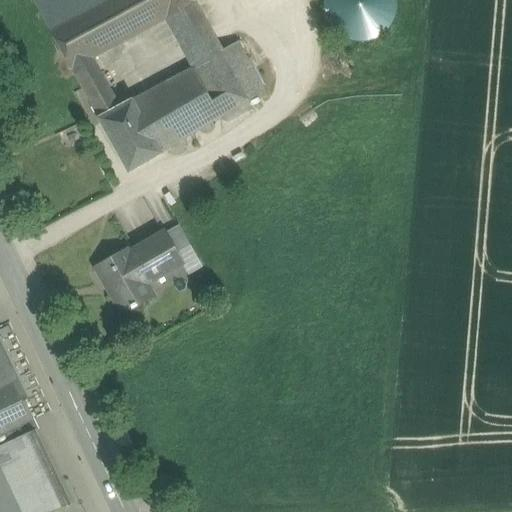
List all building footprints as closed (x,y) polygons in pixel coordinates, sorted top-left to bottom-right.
[(196,71),(228,52),(200,0),(43,0),(39,2),(53,34),(58,31),(106,121),(129,110),(105,62),(172,24),(196,71)] [(137,107),(161,156),(261,100),(234,48),(228,52),(196,71),(137,107)] [(129,110),(106,121),(135,180),(164,163),(161,156),(137,107),(129,110)] [(135,245),(104,260),(129,316),(164,301),(157,283),(186,270),(172,237),(138,253),(135,245)] [(0,387),(12,382),(21,401),(25,398),(0,344),(0,387)] [(0,435),(31,421),(21,401),(12,382),(0,387),(0,435)] [(0,435),(0,476),(16,511),(55,511),(70,505),(31,421),(0,435)] [(16,511),(0,476),(0,511),(16,511)]
